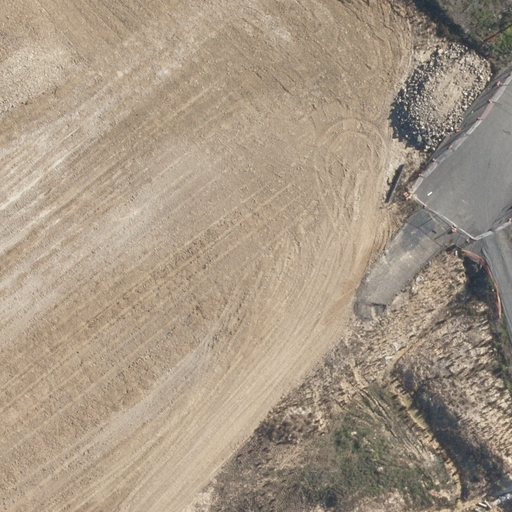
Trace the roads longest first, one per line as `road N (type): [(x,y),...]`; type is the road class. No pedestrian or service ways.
road 1 (secondary): [(83,511),(251,364),(511,69)]
road 2 (unknown): [(0,175),(297,400),(411,511)]
road 3 (unknown): [(427,0),(448,57),(374,159),(337,178),(283,161),(134,0)]
road 4 (secondary): [(511,160),(297,400),(175,511)]
